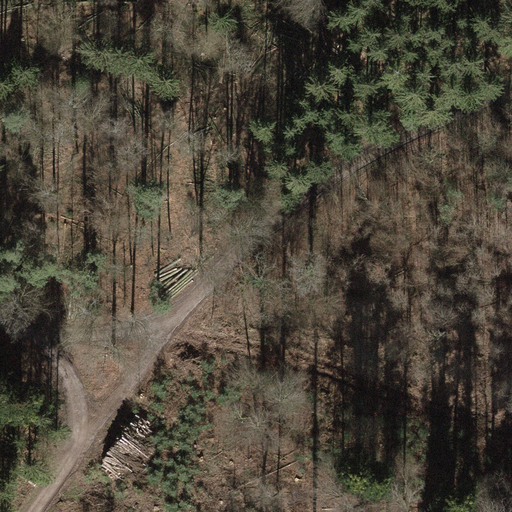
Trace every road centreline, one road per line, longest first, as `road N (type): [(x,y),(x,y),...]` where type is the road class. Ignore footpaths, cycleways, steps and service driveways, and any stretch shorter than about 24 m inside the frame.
road 1 (track): [(38,511),(210,273),(351,156),(511,91)]
road 2 (track): [(0,323),(50,334),(165,332)]
